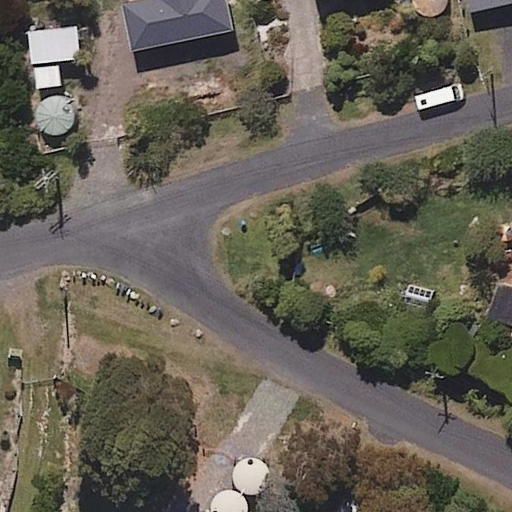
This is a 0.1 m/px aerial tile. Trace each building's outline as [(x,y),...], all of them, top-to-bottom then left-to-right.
[(235,21),(230,0),(168,0),(176,34),(235,21)] [(511,6),(511,0),(471,0),(474,14),(511,6)] [(91,57),(88,27),(37,32),(44,88),(67,86),(64,60),(91,57)] [(317,248),(275,249),(276,279),(317,279),(317,248)] [(493,324),(511,330),(511,285),(506,284),(493,324)]
